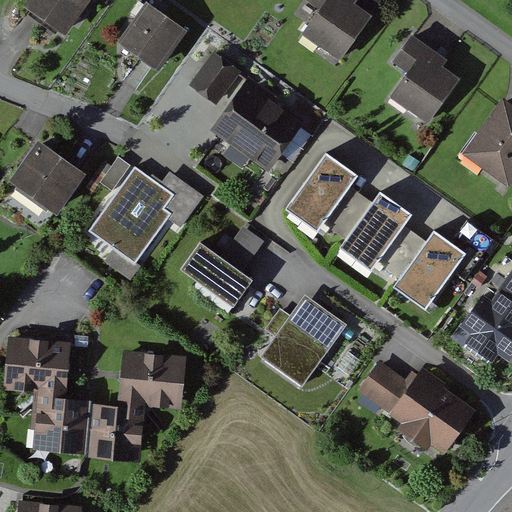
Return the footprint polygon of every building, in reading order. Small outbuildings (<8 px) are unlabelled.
[(84,0),(24,0),(20,7),(62,35),(84,0)] [(336,62),(373,11),(358,0),(303,0),(317,10),(299,35),(336,62)] [(183,32),(141,2),(114,40),(156,70),(183,32)] [(428,118),(458,75),(406,39),(389,64),(407,76),(394,95),(428,118)] [(312,124),(216,57),(192,92),(232,120),(219,138),(275,177),(312,124)] [(506,189),(511,180),(511,107),(501,99),(459,153),(506,189)] [(74,170),(33,139),(5,177),(46,208),(74,170)] [(358,177),(326,155),(286,210),(318,232),(323,225),(350,187),(358,177)] [(130,169),(85,233),(128,263),(162,215),(155,210),(166,195),(130,169)] [(373,203),(350,187),(323,225),(345,241),(373,203)] [(412,215),(380,193),(373,203),(345,241),(340,248),(372,271),(404,227),(412,215)] [(219,258),(240,273),(263,241),(242,226),(233,238),(224,232),(215,246),(224,252),(219,258)] [(425,242),(404,227),(377,265),(398,280),(425,242)] [(464,255),(433,232),(425,242),(398,280),(393,287),(425,310),(464,255)] [(240,273),(219,258),(198,243),(178,271),(233,309),(252,281),(240,273)] [(496,364),(503,355),(511,361),(511,279),(495,302),(486,295),(463,325),(476,335),(470,343),(496,364)] [(290,315),(281,308),(266,329),(275,337),(260,359),(303,389),(348,326),(305,295),(290,315)] [(6,391),(42,395),(69,398),(75,344),(12,337),(6,391)] [(127,350),(120,404),(148,408),(185,412),(191,357),(127,350)] [(410,386),(378,363),(358,390),(390,413),(410,386)] [(475,411),(420,372),(410,386),(390,413),(387,417),(442,457),(475,411)] [(88,458),(95,401),(69,398),(42,395),(36,452),(88,458)] [(95,401),(88,458),(142,464),(148,408),(120,404),(95,401)] [(23,492),(21,511),(86,511),(88,499),(23,492)]
